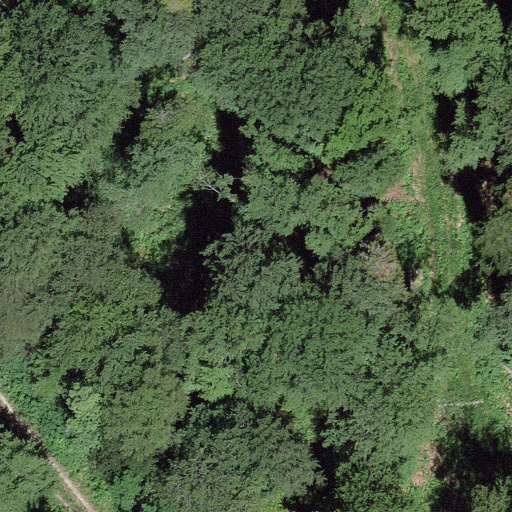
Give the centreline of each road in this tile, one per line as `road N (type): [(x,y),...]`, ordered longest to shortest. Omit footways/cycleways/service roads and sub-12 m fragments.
road 1 (track): [(509,511),(446,350),(442,213),(389,0)]
road 2 (track): [(81,511),(0,405)]
